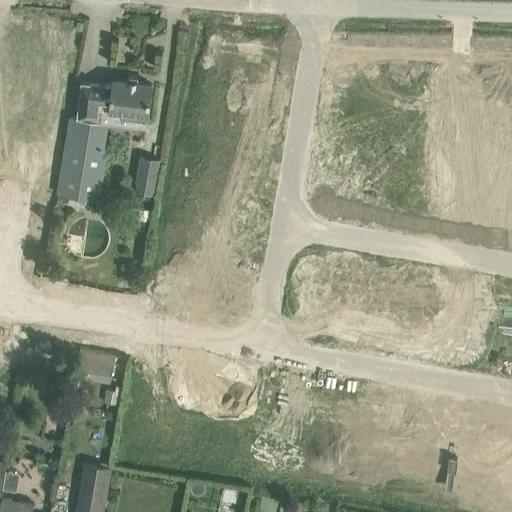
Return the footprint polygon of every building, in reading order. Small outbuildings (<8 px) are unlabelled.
[(68,115),(56,193),(100,200),(107,148),(105,148),(108,123),(146,127),(152,84),(138,82),(139,76),(128,75),(128,81),(113,79),(113,85),(81,81),(76,117),(68,115)] [(462,138),(460,146),(470,147),(472,139),(462,138)] [(472,139),(470,147),(480,149),(481,141),(472,139)] [(136,180),(138,180),(137,191),(155,194),(160,158),(140,155),(136,180)] [(438,182),(430,226),(456,230),(463,186),(438,182)] [(463,186),(456,230),(481,235),(488,190),(463,186)] [(511,194),(488,190),(481,235),(506,239),(511,201),(511,194)] [(1,335),(0,341),(0,370),(16,373),(21,338),(1,335)] [(35,351),(34,354),(49,357),(49,354),(51,347),(36,344),(35,351)] [(81,356),(79,366),(112,373),(114,361),(93,357),(81,354),(81,356)] [(23,366),(9,444),(25,447),(32,408),(38,410),(40,397),(58,400),(65,361),(46,358),(44,369),(23,366)] [(57,433),(33,429),(24,476),(48,480),(57,433)] [(84,461),(74,511),(102,511),(111,467),(84,461)] [(30,511),(32,505),(1,499),(0,502),(0,503),(0,511),(30,511)]
